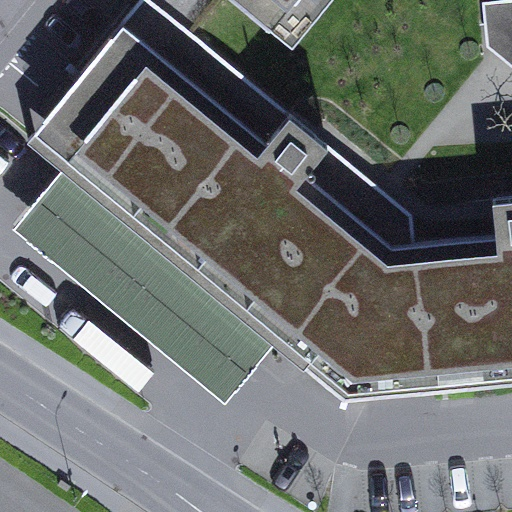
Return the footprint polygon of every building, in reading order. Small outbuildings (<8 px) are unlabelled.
[(511,197),(494,199),(497,234),(498,250),(408,259),(407,246),(415,246),(415,242),(412,215),(150,0),(140,0),(57,101),(44,117),(112,173),(299,327),(319,343),(301,365),(311,374),(345,401),(393,396),(511,384),(511,197)] [(292,0),(235,0),(270,28),(271,27),(292,0)] [(292,0),(271,27),(293,45),(329,0),(292,0)] [(511,2),(486,5),(489,45),(511,64),(511,2)] [(301,365),(319,343),(299,327),(112,173),(44,117),(26,139),(62,168),(14,227),(225,401),(274,343),(301,365)] [(408,259),(498,250),(497,234),(415,242),(415,246),(407,246),(408,259)]
